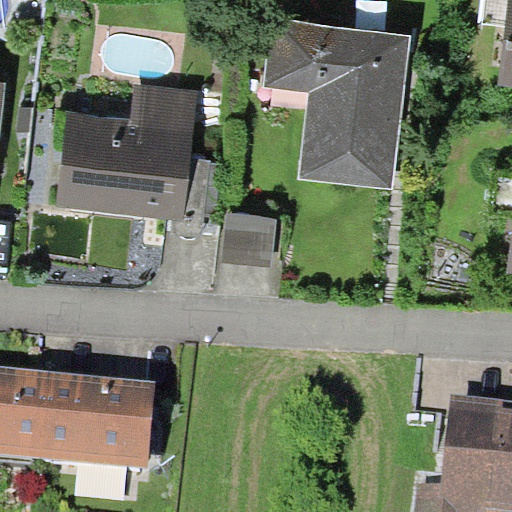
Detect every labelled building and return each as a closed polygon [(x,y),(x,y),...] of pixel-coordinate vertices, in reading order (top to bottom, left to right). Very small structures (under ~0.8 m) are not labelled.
[(511,0),(504,0),(497,71),(511,73),(511,0)] [(301,172),(382,181),(399,37),(281,24),(276,69),(312,73),(301,172)] [(100,206),(168,214),(178,128),(73,116),(66,173),(103,178),(100,206)] [(266,252),(269,222),(224,217),(220,247),(266,252)] [(0,461),(37,465),(43,398),(0,393),(0,461)] [(141,408),(43,398),(37,465),(134,475),(141,408)] [(511,511),(511,429),(446,422),(438,498),(418,495),(416,511),(511,511)]
